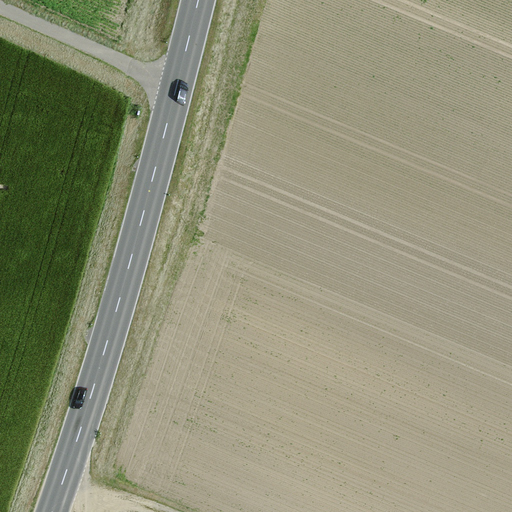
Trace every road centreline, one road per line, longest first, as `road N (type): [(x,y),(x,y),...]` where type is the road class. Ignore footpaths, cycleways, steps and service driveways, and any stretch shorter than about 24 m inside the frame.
road 1 (primary): [(52,511),(175,86)]
road 2 (unclassified): [(175,86),(0,8)]
